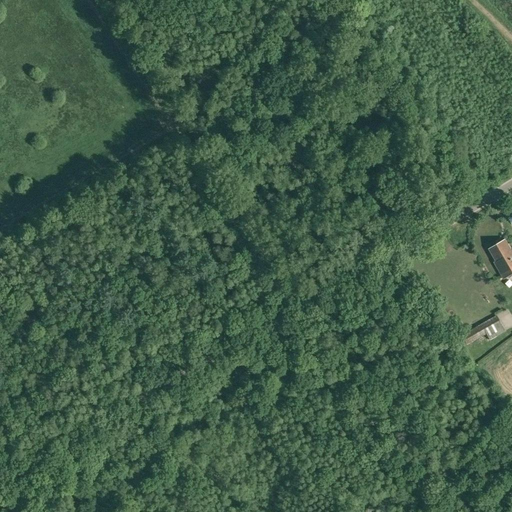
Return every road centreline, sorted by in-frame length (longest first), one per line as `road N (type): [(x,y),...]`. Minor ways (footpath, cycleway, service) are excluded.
road 1 (unclassified): [(0,483),(511,185)]
road 2 (track): [(483,201),(348,0)]
road 3 (track): [(91,0),(171,130)]
